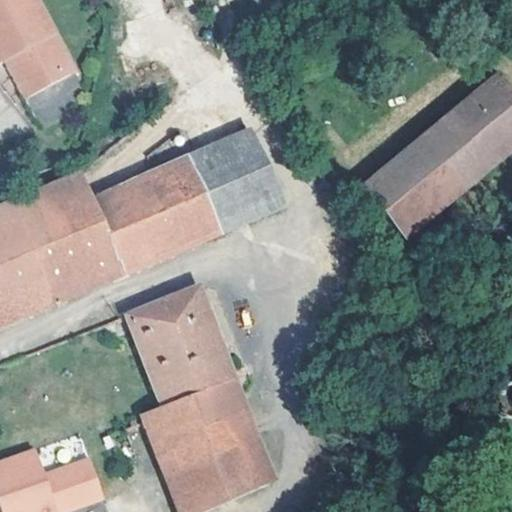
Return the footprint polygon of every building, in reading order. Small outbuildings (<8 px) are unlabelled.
[(0,0),(0,71),(5,69),(18,94),(60,72),(51,55),(61,49),(35,0),(0,0)] [(51,55),(60,72),(70,67),(61,49),(51,55)] [(511,138),(511,99),(490,73),(357,183),(399,234),(511,138)] [(88,197),(76,169),(0,201),(0,320),(276,203),(244,128),(88,197)] [(138,411),(176,511),(188,511),(266,475),(191,284),(123,311),(128,325),(158,403),(138,411)] [(128,325),(123,311),(111,315),(116,330),(128,325)] [(511,371),(507,372),(501,372),(496,375),(492,378),(489,383),(487,389),(486,394),(486,399),(488,405),(492,409),(496,413),(501,415),(507,416),(511,415),(511,371)] [(0,511),(27,511),(27,510),(48,502),(51,509),(98,493),(84,454),(38,470),(29,446),(0,456),(0,511)] [(27,510),(27,511),(43,511),(51,509),(48,502),(27,510)]
